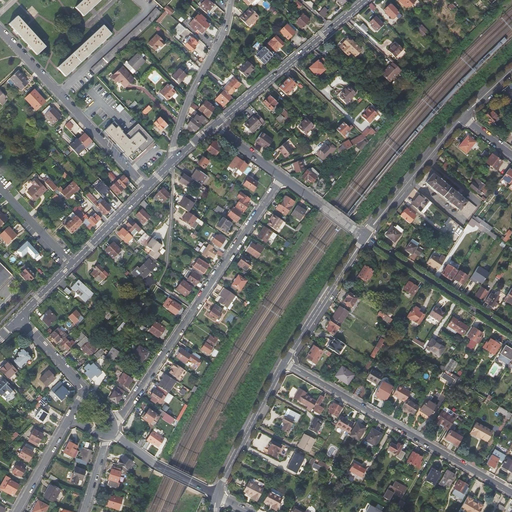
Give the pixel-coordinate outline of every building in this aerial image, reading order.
[(82,0),(75,7),(83,16),(100,0),(82,0)] [(199,6),(198,7),(206,14),(213,5),(209,2),(208,2),(205,0),(204,0),(203,2),(201,0),(200,0),(197,4),(199,6)] [(298,9),(302,5),(296,0),(295,0),(292,3),(298,9)] [(398,12),(390,4),(383,10),(388,15),(387,16),(389,17),(389,16),(392,19),(398,12)] [(167,5),(164,9),(165,10),(170,14),(173,11),(167,5)] [(156,7),(150,14),(155,19),(161,12),(156,7)] [(215,9),(223,17),(224,14),(224,13),(217,7),(215,9)] [(327,14),(321,9),(320,11),(318,14),(321,17),(323,19),(327,14)] [(242,22),(249,30),(252,27),(254,28),(262,20),(252,10),(248,14),(249,15),(245,19),(242,22)] [(156,20),(155,22),(158,24),(168,13),(165,11),(156,20)] [(151,23),(155,19),(150,14),(146,18),(91,69),(96,74),(151,23)] [(198,15),(189,23),(191,25),(190,27),(195,32),(196,30),(201,35),(209,26),(205,22),(206,20),(201,15),(199,17),(198,15)] [(302,15),(294,23),(301,29),(309,21),(302,15)] [(46,47),(17,16),(9,24),(37,55),(46,47)] [(383,24),(375,16),(369,23),(372,26),(371,27),(374,30),(375,29),(377,31),(383,24)] [(287,39),(297,30),(288,22),(279,32),(287,39)] [(181,33),(185,28),(179,23),(175,28),(181,33)] [(103,25),(57,67),(65,76),(111,34),(103,25)] [(424,38),(426,35),(424,33),(419,28),(418,27),(415,29),(424,38)] [(254,45),(258,41),(250,34),(247,37),(254,45)] [(156,35),(147,44),(153,50),(159,45),(160,47),(164,43),(156,35)] [(182,43),(184,45),(191,37),(189,36),(182,43)] [(268,44),(265,48),(269,52),(272,49),(275,51),(279,47),(280,48),(283,44),(275,36),(267,44),(268,44)] [(192,37),(191,37),(184,45),(192,52),(195,48),(193,47),(198,43),(192,37)] [(345,44),(340,48),(348,55),(351,52),(355,56),(361,50),(351,40),(350,42),(347,39),(343,43),(345,44)] [(406,53),(395,42),(387,50),(398,61),(406,53)] [(263,64),(272,55),(269,52),(265,48),(263,47),(255,56),(263,64)] [(377,61),(381,57),(372,49),(369,53),(373,57),(377,61)] [(126,62),(123,64),(133,74),(145,62),(141,58),(143,56),(141,54),(139,56),(137,54),(128,63),(126,62)] [(325,69),(318,60),(309,67),(316,76),(325,69)] [(247,61),(238,70),(245,77),(254,68),(247,61)] [(331,71),(334,68),(327,62),(325,65),(331,71)] [(398,73),(389,65),(381,74),(390,82),(398,73)] [(122,67),(112,77),(116,81),(118,80),(125,87),(133,79),(122,67)] [(355,67),(352,70),(355,73),(360,78),(363,74),(355,67)] [(179,69),(171,78),(178,85),(186,76),(179,69)] [(26,79),(18,70),(10,78),(21,90),(28,83),(25,80),(26,79)] [(289,77),(279,87),(287,95),(296,84),(289,77)] [(233,78),(223,90),(229,96),(240,84),(233,78)] [(167,101),(170,97),(175,92),(167,85),(159,93),(167,101)] [(344,92),(343,91),(340,94),(342,95),(340,97),(346,104),(356,93),(349,87),(346,90),(344,92)] [(34,89),(25,98),(36,111),(45,102),(34,89)] [(222,106),(231,97),(229,96),(223,90),(215,100),(222,106)] [(271,110),(278,103),(270,95),(267,99),(267,98),(263,102),(271,110)] [(214,108),(205,101),(198,110),(207,117),(214,108)] [(51,109),(48,106),(43,111),(54,124),(61,117),(52,107),(51,109)] [(149,106),(142,112),(145,114),(151,108),(149,106)] [(369,124),(378,115),(369,106),(363,112),(364,113),(361,116),(369,124)] [(200,125),(205,119),(190,108),(187,115),(200,125)] [(498,117),(492,111),(490,113),(489,112),(485,116),(489,120),(488,122),(494,128),(497,126),(493,122),(498,117)] [(280,114),(276,118),(280,122),(284,118),(280,114)] [(195,132),(200,125),(187,115),(187,116),(186,118),(190,121),(187,125),(188,126),(186,129),(191,132),(192,130),(195,132)] [(250,122),(249,121),(245,125),(252,133),(262,123),(263,125),(266,123),(264,121),(258,115),(257,116),(250,122)] [(160,117),(153,123),(160,130),(166,124),(160,117)] [(314,126),(306,118),(303,121),(304,122),(302,124),(298,128),(305,135),(314,126)] [(104,131),(128,157),(132,161),(154,141),(138,124),(125,135),(122,132),(123,131),(114,122),(104,131)] [(352,127),(350,125),(348,126),(343,122),(336,128),(343,137),(348,132),(347,132),(352,127)] [(368,128),(361,133),(362,134),(367,138),(375,134),(373,130),(370,132),(369,130),(368,128)] [(127,158),(128,157),(104,131),(103,132),(119,149),(127,158)] [(262,144),(267,149),(273,141),(261,132),(255,141),(261,145),(262,144)] [(82,135),(78,139),(85,147),(92,141),(84,133),(82,135)] [(348,139),(341,144),(342,145),(347,149),(367,138),(362,134),(349,141),(348,139)] [(466,153),(475,142),(467,136),(458,147),(466,153)] [(77,154),(85,147),(78,139),(76,137),(73,140),(74,141),(72,143),(69,145),(77,154)] [(360,146),(362,149),(369,140),(367,138),(360,142),(361,144),(360,146)] [(222,146),(215,141),(214,143),(213,142),(207,150),(215,155),(222,146)] [(292,151),(285,142),(278,148),(285,157),(292,151)] [(330,153),(328,150),(330,148),(325,144),(317,153),(324,159),(330,153)] [(60,153),(54,146),(44,155),(46,157),(53,151),(57,156),(60,153)] [(496,170),(502,162),(492,154),(485,162),(496,170)] [(248,165),(235,156),(230,164),(242,173),(248,165)] [(209,161),(203,157),(198,164),(204,168),(209,161)] [(293,163),(297,173),(304,170),(301,160),(293,163)] [(445,162),(442,167),(447,171),(450,167),(445,162)] [(118,180),(117,182),(123,189),(127,185),(125,183),(128,181),(118,169),(116,167),(111,172),(118,180)] [(312,183),(316,177),(310,172),(313,168),(311,167),(308,168),(301,177),(306,180),(307,179),(312,183)] [(319,174),(313,168),(310,172),(316,177),(319,174)] [(123,190),(123,189),(117,182),(105,169),(103,170),(115,183),(110,188),(117,195),(121,191),(125,196),(127,194),(123,190)] [(196,169),(191,177),(192,178),(194,180),(200,184),(201,185),(207,176),(196,169)] [(510,183),(511,179),(511,171),(509,169),(501,178),(509,184),(510,183)] [(189,177),(184,174),(179,181),(185,185),(187,182),(187,181),(189,177)] [(432,174),(425,182),(459,210),(458,212),(461,215),(462,213),(468,218),(476,208),(467,201),(466,201),(432,174)] [(39,176),(38,177),(47,188),(49,187),(45,182),(39,176)] [(257,183),(249,177),(243,184),(252,191),(257,183)] [(27,192),(34,200),(46,189),(36,178),(32,182),(30,180),(24,185),(29,191),(27,192)] [(483,194),(488,188),(476,178),(470,187),(479,194),(481,192),(483,194)] [(48,179),(45,182),(49,187),(53,191),(57,188),(48,179)] [(110,190),(102,181),(94,188),(102,198),(106,195),(105,194),(110,190)] [(67,199),(78,188),(73,182),(61,193),(67,199)] [(163,188),(153,198),(156,201),(158,199),(162,202),(170,194),(163,188)] [(423,214),(431,203),(420,193),(411,204),(423,214)] [(97,201),(91,195),(88,198),(95,206),(99,203),(97,201)] [(196,201),(187,195),(180,206),(188,212),(196,201)] [(294,202),(285,196),(276,209),(286,215),(294,202)] [(54,201),(51,198),(43,205),(50,212),(53,209),(50,205),(54,201)] [(110,208),(103,200),(101,198),(97,201),(99,203),(95,206),(103,215),(110,208)] [(249,203),(242,198),(236,206),(244,211),(249,203)] [(63,210),(66,206),(61,200),(57,204),(63,210)] [(149,205),(143,200),(140,204),(143,207),(145,209),(149,205)] [(302,208),(297,205),(290,215),(300,221),(307,210),(303,207),(302,208)] [(223,209),(218,206),(214,211),(220,214),(223,209)] [(75,207),(71,211),(72,212),(78,218),(85,211),(80,207),(77,210),(75,207)] [(149,217),(157,226),(159,223),(145,209),(143,207),(136,215),(143,223),(149,217)] [(242,213),(234,207),(228,216),(236,222),(242,213)] [(406,208),(400,216),(409,223),(415,215),(406,208)] [(71,233),(82,223),(82,222),(78,218),(72,212),(63,220),(66,223),(64,226),(71,233)] [(191,226),(197,218),(188,212),(182,220),(191,226)] [(272,218),(270,221),(268,225),(277,231),(283,221),(273,214),(271,218),(272,218)] [(87,217),(82,222),(82,223),(89,230),(100,218),(97,215),(93,218),(92,216),(88,219),(87,217)] [(477,215),(473,220),(479,224),(481,220),(482,218),(477,215)] [(226,232),(232,223),(223,217),(217,226),(226,232)] [(475,225),(482,230),(484,227),(481,226),(479,224),(473,220),(471,219),(467,224),(472,228),(475,225)] [(492,228),(481,220),(479,224),(481,226),(484,227),(489,231),(492,228)] [(140,234),(142,232),(134,222),(133,224),(130,221),(126,224),(128,227),(127,229),(132,234),(135,232),(134,231),(135,229),(140,234)] [(0,233),(0,236),(3,240),(5,239),(8,243),(17,235),(8,226),(0,233)] [(265,242),(273,232),(264,226),(257,237),(265,242)] [(394,242),(401,234),(400,233),(393,227),(392,226),(387,232),(386,232),(385,233),(385,234),(385,235),(385,236),(386,237),(387,237),(388,237),(394,242)] [(482,231),(495,239),(497,236),(489,231),(484,227),(482,230),(482,231)] [(127,243),(133,237),(123,228),(118,233),(127,243)] [(506,235),(503,240),(505,242),(509,237),(511,232),(511,231),(509,230),(505,234),(506,235)] [(213,231),(207,241),(210,243),(216,234),(213,231)] [(216,234),(209,244),(213,247),(218,250),(222,244),(224,245),(226,242),(224,240),(225,239),(219,235),(218,236),(216,234)] [(152,250),(149,254),(156,260),(159,256),(155,252),(161,245),(152,238),(147,246),(152,250)] [(416,247),(418,244),(411,239),(405,249),(412,254),(413,252),(418,256),(422,250),(416,247)] [(27,253),(33,259),(39,254),(34,248),(31,245),(27,240),(15,251),(22,258),(27,253)] [(106,250),(113,257),(121,250),(113,242),(106,250)] [(263,248),(257,243),(255,246),(251,243),(246,251),(256,258),(263,248)] [(221,256),(223,253),(218,250),(213,247),(212,248),(208,245),(202,255),(206,257),(208,254),(213,257),(216,253),(221,256)] [(153,264),(156,260),(149,254),(146,257),(148,260),(139,269),(137,267),(132,272),(139,279),(144,274),(146,276),(152,269),(154,271),(155,271),(156,270),(156,268),(155,267),(155,266),(153,264)] [(251,259),(244,255),(242,258),(237,264),(246,270),(250,263),(249,262),(251,259)] [(446,258),(441,255),(439,258),(437,257),(435,257),(432,255),(426,263),(431,267),(432,265),(434,267),(438,270),(446,258)] [(199,259),(192,269),(202,275),(208,265),(199,259)] [(12,275),(0,262),(0,285),(11,275),(12,275)] [(94,279),(99,283),(109,273),(98,263),(94,268),(95,269),(92,273),(96,277),(94,279)] [(24,264),(17,272),(25,281),(28,278),(31,280),(35,276),(24,264)] [(440,274),(450,281),(456,271),(447,264),(440,274)] [(372,271),(364,266),(355,280),(363,285),(372,271)] [(488,273),(478,266),(469,279),(473,282),(475,279),(477,281),(482,284),(488,273)] [(495,277),(499,280),(505,271),(500,269),(495,277)] [(462,285),(468,276),(459,271),(454,280),(462,285)] [(191,282),(190,284),(195,288),(201,279),(198,277),(199,275),(194,272),(188,280),(191,282)] [(176,283),(179,285),(183,280),(183,279),(181,278),(175,273),(173,276),(178,280),(176,283)] [(246,280),(238,275),(232,285),(239,290),(246,280)] [(74,284),(71,287),(75,290),(77,288),(83,293),(80,295),(85,300),(93,292),(81,281),(79,279),(76,282),(77,283),(75,285),(74,284)] [(192,287),(183,280),(179,285),(176,289),(185,296),(192,287)] [(418,288),(408,282),(403,289),(412,295),(418,288)] [(220,297),(218,302),(227,308),(235,296),(224,288),(219,296),(220,297)] [(482,301),(488,292),(481,288),(476,296),(482,301)] [(511,292),(509,291),(503,300),(511,305),(511,292)] [(351,307),(357,298),(348,293),(342,302),(351,307)] [(498,298),(491,293),(484,302),(492,307),(493,306),(495,307),(499,301),(497,300),(498,298)] [(382,306),(388,309),(394,300),(389,297),(388,299),(387,298),(382,306)] [(181,306),(172,300),(167,308),(175,314),(181,306)] [(398,307),(393,303),(385,315),(386,315),(386,316),(390,318),(394,311),(395,311),(398,307)] [(216,304),(208,316),(215,321),(216,320),(218,321),(221,317),(219,315),(221,312),(218,310),(220,307),(216,304)] [(340,324),(348,312),(339,306),(336,311),(337,312),(333,319),(340,324)] [(420,310),(414,306),(407,317),(412,321),(411,324),(416,327),(424,315),(418,312),(420,310)] [(438,308),(434,306),(428,315),(439,322),(444,314),(441,312),(438,310),(438,308)] [(57,317),(49,310),(46,313),(48,314),(42,320),(48,326),(57,317)] [(76,310),(68,317),(77,326),(84,318),(76,310)] [(107,310),(102,315),(108,320),(113,315),(107,310)] [(467,327),(452,317),(447,326),(462,336),(467,327)] [(334,334),(340,324),(333,319),(331,318),(328,324),(329,325),(326,330),(334,334)] [(164,327),(155,322),(149,331),(157,336),(164,327)] [(62,333),(57,328),(50,335),(57,342),(58,341),(61,338),(63,340),(70,333),(67,329),(62,333)] [(482,333),(473,328),(467,337),(478,344),(481,339),(480,338),(482,333)] [(80,335),(77,338),(80,341),(85,336),(82,333),(80,335)] [(383,334),(375,347),(379,350),(386,336),(383,334)] [(190,340),(183,335),(180,341),(187,345),(190,340)] [(210,335),(205,342),(212,347),(218,339),(214,336),(213,337),(210,335)] [(80,346),(82,348),(89,341),(90,341),(86,336),(85,336),(80,341),(77,344),(80,346)] [(338,355),(345,344),(334,337),(330,343),(329,343),(326,347),(338,355)] [(66,338),(60,344),(64,347),(65,346),(67,349),(75,342),(72,340),(70,342),(66,338)] [(421,343),(413,338),(411,341),(422,348),(424,344),(423,343),(421,343)] [(445,348),(432,339),(426,348),(439,357),(445,348)] [(500,346),(490,339),(487,343),(485,342),(482,347),(494,355),(500,346)] [(466,346),(473,350),(477,344),(470,340),(466,346)] [(97,349),(89,341),(82,348),(89,356),(97,349)] [(208,353),(212,347),(205,342),(201,348),(208,353)] [(80,346),(77,344),(71,350),(73,352),(80,346)] [(323,352),(313,346),(307,354),(308,354),(305,357),(315,364),(317,361),(317,360),(323,352)] [(511,356),(511,350),(505,346),(500,354),(506,358),(510,360),(511,356)] [(32,357),(23,347),(15,354),(17,356),(12,361),(19,369),(32,357)] [(148,352),(139,347),(132,356),(142,362),(148,352)] [(370,356),(373,358),(379,350),(375,347),(370,356)] [(112,361),(115,358),(119,352),(112,348),(106,357),(112,361)] [(182,349),(176,357),(185,363),(187,360),(198,367),(202,361),(191,354),(191,355),(182,349)] [(422,361),(415,357),(413,361),(419,365),(422,361)] [(456,363),(452,359),(444,370),(449,374),(456,363)] [(14,374),(17,371),(8,360),(0,367),(0,369),(11,382),(17,376),(14,374)] [(371,362),(368,360),(361,373),(364,375),(371,362)] [(184,369),(174,362),(171,367),(172,368),(171,369),(169,372),(178,378),(184,369)] [(102,372),(94,363),(90,366),(88,364),(84,367),(87,370),(86,371),(87,373),(86,373),(90,377),(91,376),(92,377),(95,374),(98,376),(102,372)] [(354,375),(342,366),(335,376),(347,385),(354,375)] [(366,378),(377,385),(382,375),(371,369),(366,378)] [(55,377),(49,370),(40,378),(47,386),(55,377)] [(127,387),(134,376),(125,371),(118,381),(127,387)] [(454,380),(444,373),(441,378),(448,382),(446,384),(450,387),(454,380)] [(166,374),(158,386),(166,391),(174,380),(166,374)] [(194,377),(191,375),(185,384),(191,387),(193,384),(191,383),(194,377)] [(8,393),(14,388),(3,378),(0,380),(0,394),(5,399),(9,395),(8,393)] [(51,390),(62,401),(71,392),(60,381),(51,390)] [(374,395),(385,401),(393,388),(382,382),(374,395)] [(362,386),(358,384),(353,394),(356,396),(362,386)] [(116,403),(124,391),(117,386),(109,398),(116,403)] [(406,399),(410,393),(398,386),(392,395),(404,402),(406,399)] [(307,408),(311,410),(315,402),(316,402),(312,400),(313,399),(305,394),(306,393),(299,388),(293,397),(308,406),(307,408)] [(155,389),(150,396),(151,397),(150,399),(155,403),(157,401),(158,401),(162,395),(155,389)] [(57,400),(50,392),(45,397),(52,404),(57,400)] [(170,397),(185,408),(187,405),(172,395),(170,397)] [(323,398),(319,395),(316,402),(315,402),(319,405),(323,398)] [(44,407),(48,403),(43,398),(39,401),(36,404),(38,406),(41,404),(44,407)] [(412,414),(417,406),(406,399),(404,402),(401,407),(407,411),(412,414)] [(436,406),(427,400),(420,411),(429,417),(436,406)] [(333,403),(328,412),(336,417),(341,408),(333,403)] [(164,405),(161,410),(165,413),(169,408),(164,405)] [(313,410),(320,414),(323,408),(317,405),(313,410)] [(439,424),(448,429),(457,415),(447,409),(448,408),(444,406),(433,422),(438,425),(439,424)] [(155,410),(162,416),(164,413),(157,407),(155,410)] [(496,411),(505,416),(508,412),(498,407),(496,411)] [(20,411),(18,412),(23,417),(27,413),(22,408),(20,411)] [(284,423),(281,429),(287,432),(294,420),(297,422),(301,415),(288,408),(284,415),(285,416),(282,421),(284,423)] [(48,414),(41,409),(35,417),(42,422),(48,414)] [(159,416),(150,410),(147,414),(145,413),(141,418),(150,424),(154,419),(157,420),(159,416)] [(313,420),(311,425),(308,430),(316,434),(323,421),(314,416),(312,419),(313,420)] [(354,424),(340,416),(335,424),(335,425),(348,433),(354,424)] [(366,428),(357,422),(349,435),(358,440),(366,428)] [(492,431),(476,422),(469,434),(478,439),(479,438),(486,442),(492,431)] [(40,433),(41,430),(36,427),(34,429),(29,438),(30,438),(29,440),(35,444),(37,442),(38,443),(43,434),(40,433)] [(382,434),(372,428),(365,440),(374,446),(382,434)] [(447,442),(450,444),(456,434),(449,430),(444,439),(448,441),(447,442)] [(164,439),(152,431),(146,439),(151,443),(151,442),(158,447),(164,439)] [(12,441),(19,434),(17,432),(13,435),(10,438),(12,441)] [(315,439),(304,434),(301,438),(302,439),(298,447),(308,452),(315,439)] [(461,437),(456,434),(450,444),(447,448),(450,450),(454,445),(456,446),(461,437)] [(77,446),(69,441),(63,452),(71,457),(77,446)] [(281,445),(272,441),(266,452),(275,457),(281,445)] [(395,457),(401,460),(404,453),(400,450),(402,446),(397,443),(396,445),(391,442),(387,449),(396,455),(395,457)] [(33,452),(23,446),(18,456),(28,461),(33,452)] [(81,459),(75,458),(74,461),(86,465),(87,461),(88,461),(89,459),(91,459),(92,454),(90,454),(91,451),(83,448),(80,455),(82,456),(81,459)] [(493,450),(491,455),(486,464),(494,469),(498,461),(501,462),(502,461),(504,456),(493,450)] [(292,452),(285,467),(295,471),(302,457),(292,452)] [(412,465),(420,469),(421,466),(420,465),(422,461),(420,460),(421,457),(412,452),(404,465),(410,468),(412,465)] [(117,463),(117,464),(122,466),(125,468),(131,461),(123,455),(120,459),(117,458),(115,463),(117,463)] [(503,467),(507,469),(511,472),(511,461),(507,458),(502,466),(503,467)] [(20,476),(26,465),(18,460),(12,471),(20,476)] [(319,460),(317,464),(327,470),(330,465),(319,460)] [(365,469),(352,463),(348,471),(361,477),(365,469)] [(120,468),(114,466),(113,469),(111,468),(107,479),(109,479),(108,485),(118,488),(119,483),(117,482),(121,471),(119,471),(120,468)] [(87,471),(75,467),(70,482),(76,484),(77,484),(78,484),(79,484),(80,484),(81,483),(83,475),(85,476),(87,471)] [(440,474),(431,468),(425,479),(434,485),(440,474)] [(455,475),(446,471),(440,481),(439,484),(443,486),(444,483),(449,486),(455,475)] [(58,478),(51,474),(48,478),(56,483),(58,478)] [(19,485),(9,479),(10,478),(6,475),(0,486),(0,488),(3,490),(4,488),(11,492),(14,494),(19,485)] [(468,485),(459,480),(454,488),(455,488),(452,493),(462,499),(468,487),(467,486),(468,485)] [(262,489),(249,482),(244,491),(253,496),(251,498),(256,500),(262,489)] [(407,488),(395,482),(392,486),(390,485),(383,497),(389,500),(393,493),(401,498),(402,496),(404,497),(406,494),(404,493),(407,488)] [(50,484),(43,496),(53,502),(60,490),(50,484)] [(275,495),(269,492),(264,501),(272,505),(270,507),(276,510),(282,498),(284,494),(279,492),(277,496),(275,495)] [(122,498),(114,495),(113,497),(111,496),(109,501),(107,500),(106,506),(119,509),(122,498)] [(477,504),(471,501),(472,500),(467,497),(460,509),(465,511),(479,511),(483,506),(477,503),(477,504)] [(36,499),(29,511),(31,511),(44,511),(48,506),(36,499)] [(400,500),(395,507),(401,510),(405,502),(400,500)]
